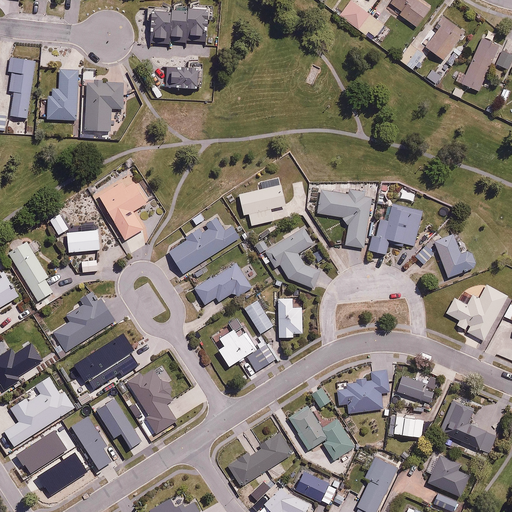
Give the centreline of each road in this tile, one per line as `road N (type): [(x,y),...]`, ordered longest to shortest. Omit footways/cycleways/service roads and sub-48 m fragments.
road 1 (residential): [(332,353),(330,296),(366,273),(393,276),(411,292),(417,345)]
road 2 (residential): [(173,331),(146,322),(126,278),(142,268),(156,275),(177,322)]
road 3 (residential): [(83,511),(190,445)]
road 4 (residential): [(230,417),(332,353)]
